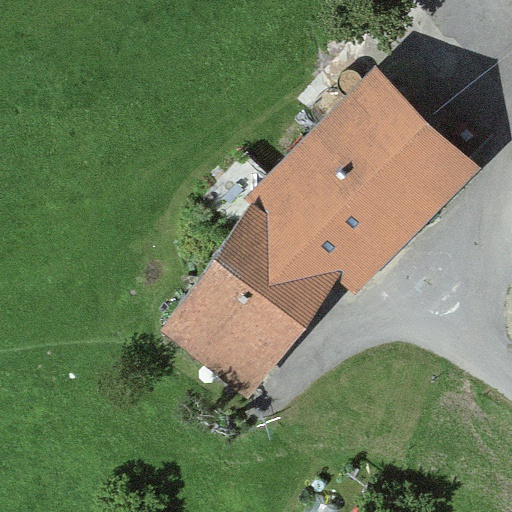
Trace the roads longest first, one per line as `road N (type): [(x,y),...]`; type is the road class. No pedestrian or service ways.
road 1 (track): [(511,154),(457,342)]
road 2 (track): [(399,299),(511,382)]
